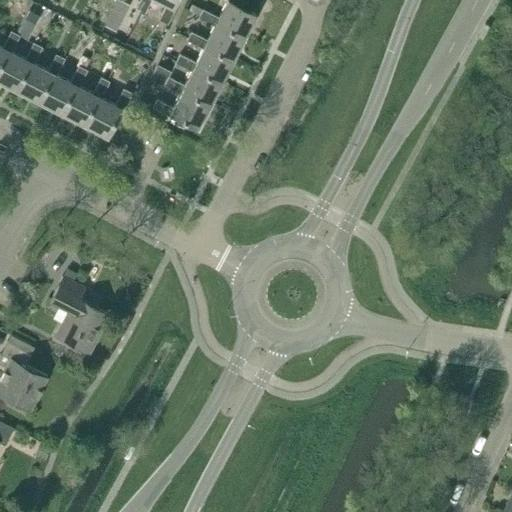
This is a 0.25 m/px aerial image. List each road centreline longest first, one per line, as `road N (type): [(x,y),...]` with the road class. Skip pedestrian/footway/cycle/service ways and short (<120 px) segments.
road 1 (primary): [(327,265),(478,0)]
road 2 (unclassified): [(198,246),(304,46),(318,0)]
road 3 (primary): [(414,0),(383,81),(298,248)]
road 4 (primary): [(252,323),(219,396),(136,511)]
road 5 (primary): [(196,511),(285,341)]
road 6 (unclassified): [(511,355),(333,317)]
road 7 (residential): [(198,246),(46,170)]
road 8 (unclassified): [(461,511),(511,396)]
